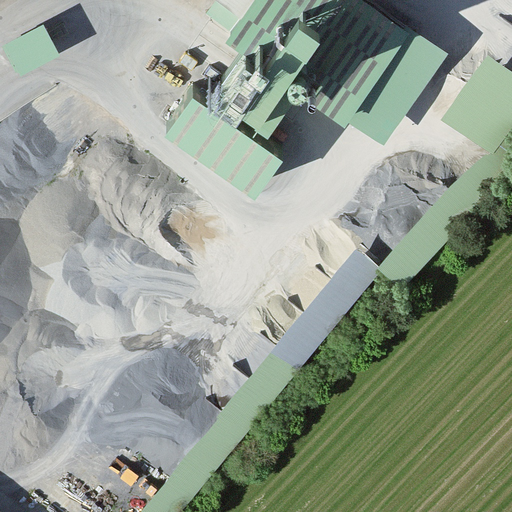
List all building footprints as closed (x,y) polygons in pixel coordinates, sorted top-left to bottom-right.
[(252,0),(225,0),(244,13),(252,0)] [(338,0),(322,0),(317,9),(387,57),(398,40),(338,0)] [(511,73),(481,53),(438,117),(482,146),(377,266),(397,284),(511,162),(511,73)] [(150,121),(259,184),(286,138),(177,75),(150,121)] [(320,271),(338,239),(324,230),(305,262),(320,271)] [(173,511),(377,266),(350,244),(128,511),(173,511)] [(120,511),(134,494),(125,487),(105,511),(120,511)]
